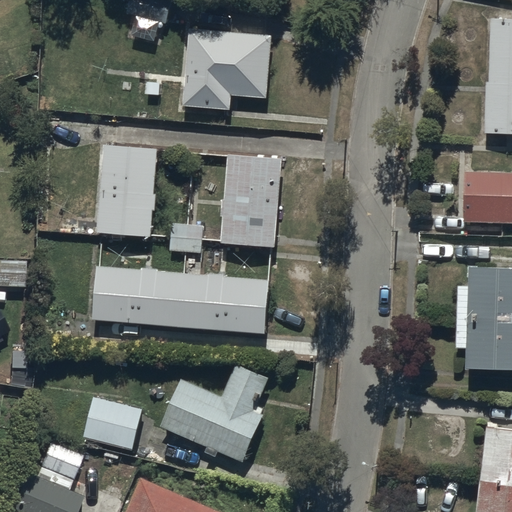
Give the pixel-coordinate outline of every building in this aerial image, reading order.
[(153,0),(130,0),(127,15),(167,25),(172,5),(153,0)] [(511,27),(491,26),(489,132),(511,132),(511,27)] [(274,40),(189,34),(183,111),(231,114),(232,98),(269,101),(274,40)] [(155,151),(104,150),(102,239),(154,240),(155,151)] [(278,251),(281,162),(228,160),(224,250),(278,251)] [(511,179),(469,179),(468,225),(511,226),(511,179)] [(204,227),(171,225),(170,255),(203,256),(204,227)] [(273,283),(99,268),(94,322),(268,337),(273,283)] [(511,272),(471,273),(471,374),(511,373),(511,272)] [(185,382),(162,429),(242,467),(266,416),(256,411),(269,385),(238,370),(224,400),(185,382)] [(94,399),(82,439),(132,453),(144,413),(94,399)] [(511,511),(511,429),(492,427),(483,511),(511,511)] [(84,460),(48,445),(33,480),(27,477),(11,511),(79,511),(85,500),(69,494),(84,460)] [(202,511),(137,482),(123,511),(202,511)]
